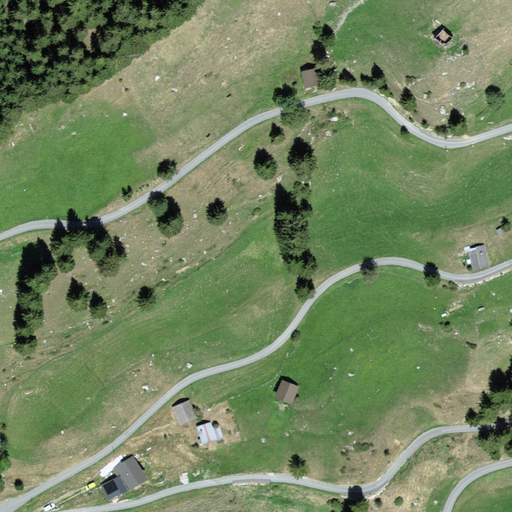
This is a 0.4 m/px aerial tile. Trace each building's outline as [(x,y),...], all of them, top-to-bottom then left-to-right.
[(444,37),(433,26),(420,38),(431,49),(444,37)] [(325,68),(305,73),(310,90),(330,85),(325,68)] [(478,245),(461,247),(463,269),(481,267),(478,245)] [(306,386),(288,380),(283,398),(301,403),(306,386)] [(203,416),(193,398),(176,406),(187,425),(203,416)] [(216,421),(200,426),(207,445),(229,437),(225,425),(218,427),(216,421)] [(140,455),(120,470),(124,475),(128,471),(143,492),(159,480),(140,455)] [(138,490),(128,474),(107,487),(117,503),(138,490)]
